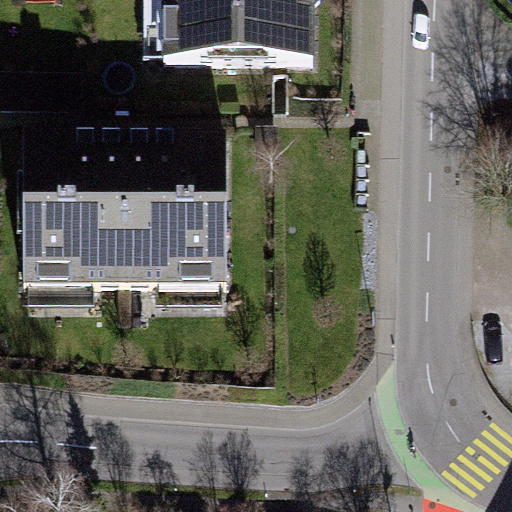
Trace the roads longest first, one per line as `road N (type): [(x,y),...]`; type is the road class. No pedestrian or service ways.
road 1 (tertiary): [(449,430),(332,456),(0,444)]
road 2 (tertiary): [(436,0),(428,366),(449,430)]
